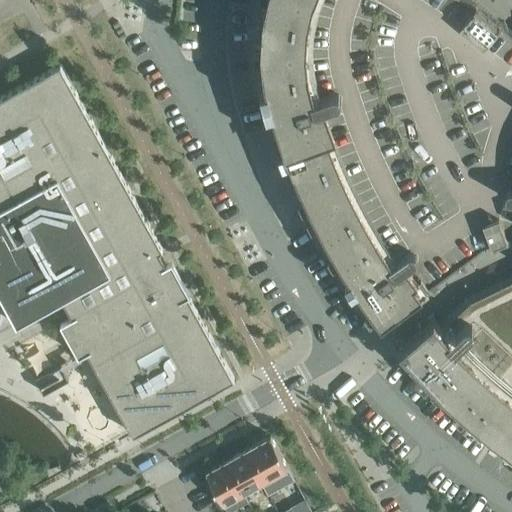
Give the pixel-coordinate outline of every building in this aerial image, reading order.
[(360,295),(362,298),(363,297),(380,320),(378,321),(380,323),(424,291),(430,286),(486,246),(511,236),(511,0),(266,0),(263,15),(262,14),(261,18),(263,18),(261,46),(260,46),(260,49),(261,49),(264,77),(263,77),(263,80),(264,80),(269,97),(272,109),(275,118),(274,118),(274,121),(275,121),(284,147),(283,148),(285,151),(285,150),(287,153),(288,153),(296,174),(295,175),(296,178),(298,181),(299,181),(308,201),(307,202),(309,205),(308,205),(309,208),(310,208),(317,220),(316,220),(323,233),(322,233),(324,236),(324,235),(339,260),(338,260),(339,263),(340,263),(350,277),(361,294),(360,295)] [(90,356),(133,434),(234,378),(188,294),(190,293),(172,260),(166,263),(159,250),(163,248),(61,64),(0,97),(0,292),(17,322),(33,313),(62,297),(72,315),(60,322),(79,355),(61,365),(61,364),(36,378),(44,392),(69,379),(64,370),(90,356)] [(404,340),(398,345),(400,347),(420,368),(419,368),(421,371),(423,370),(443,390),(441,391),(444,393),(445,392),(466,411),(465,412),(467,414),(468,413),(490,430),(489,432),(491,433),(492,432),(511,446),(511,279),(511,280),(503,284),(503,283),(501,284),(501,283),(499,284),(499,285),(497,286),(498,287),(490,291),(481,295),(473,299),(473,298),(471,298),(469,299),(469,300),(468,301),(469,302),(466,304),(461,309),(450,319),(450,318),(448,319),(446,320),(446,321),(444,322),(442,325),(435,317),(433,315),(427,320),(404,340)] [(270,436),(244,450),(262,482),(261,482),(267,492),(294,478),(270,436)] [(244,450),(225,460),(243,492),(261,482),(262,482),(244,450)] [(243,492),(225,460),(205,471),(228,511),(248,500),(243,492)]
